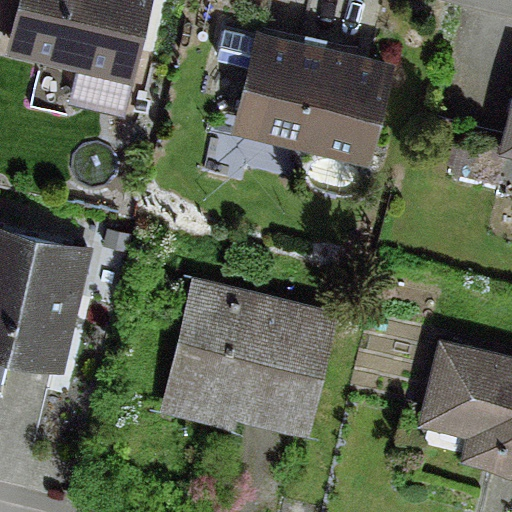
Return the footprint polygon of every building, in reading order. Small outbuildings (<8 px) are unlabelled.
[(141,0),(18,0),(8,43),(125,71),(141,0)] [(234,124),(361,155),(382,66),(255,36),(234,124)] [(511,101),(501,147),(511,149),(511,101)] [(81,252),(0,232),(0,368),(5,347),(56,359),(81,252)] [(319,318),(196,289),(172,388),(295,417),(319,318)] [(511,359),(439,342),(420,420),(493,437),(487,462),(511,467),(511,359)]
